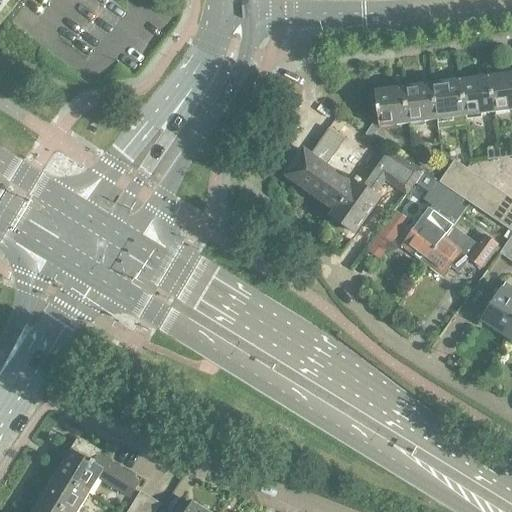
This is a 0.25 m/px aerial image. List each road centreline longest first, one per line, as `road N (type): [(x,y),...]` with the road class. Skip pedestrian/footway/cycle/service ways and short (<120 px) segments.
road 1 (secondary): [(511,477),(127,241)]
road 2 (secondary): [(97,278),(467,511)]
road 3 (tertiary): [(248,16),(412,14),(511,0)]
road 4 (tertiary): [(127,241),(232,81),(248,16)]
road 5 (residential): [(511,415),(394,343),(325,261)]
road 6 (tertiary): [(209,37),(189,97),(111,231)]
road 7 (tertiary): [(209,37),(77,210)]
road 8 (residential): [(322,511),(128,434)]
road 9 (secondary): [(0,422),(97,278)]
